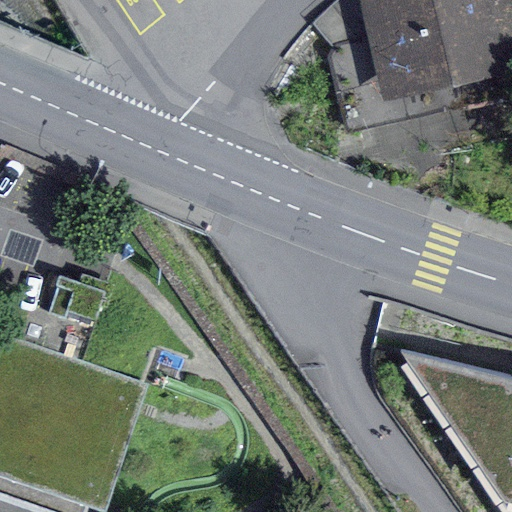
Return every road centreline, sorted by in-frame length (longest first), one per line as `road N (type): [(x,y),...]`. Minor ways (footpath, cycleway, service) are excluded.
road 1 (secondary): [(511,283),(155,150)]
road 2 (residential): [(304,0),(233,62),(155,150)]
road 3 (residential): [(79,0),(126,70),(111,131)]
road 4 (secondary): [(111,131),(0,83)]
